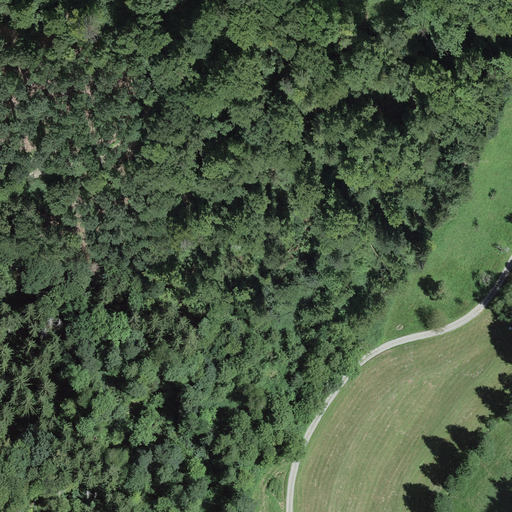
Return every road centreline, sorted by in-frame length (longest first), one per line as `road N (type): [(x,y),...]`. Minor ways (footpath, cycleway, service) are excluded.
road 1 (track): [(0,165),(67,162),(122,148),(143,123),(160,77),(152,49),(138,39),(0,10)]
road 2 (track): [(289,511),(306,440),(356,364),(463,320),(495,295),(511,260)]
